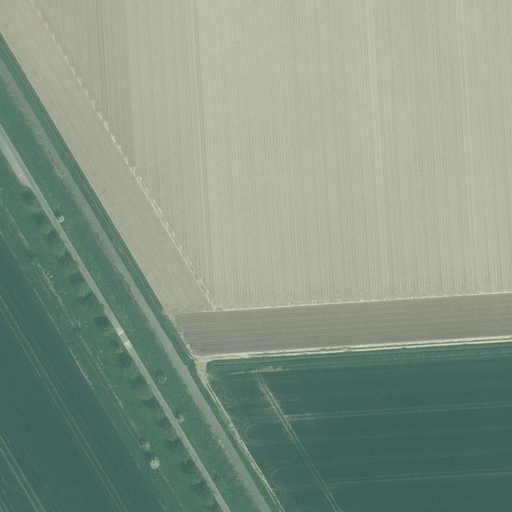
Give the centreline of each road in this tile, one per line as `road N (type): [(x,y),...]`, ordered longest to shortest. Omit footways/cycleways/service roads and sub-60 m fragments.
road 1 (unclassified): [(227,511),(0,130)]
road 2 (unknown): [(511,337),(205,356)]
